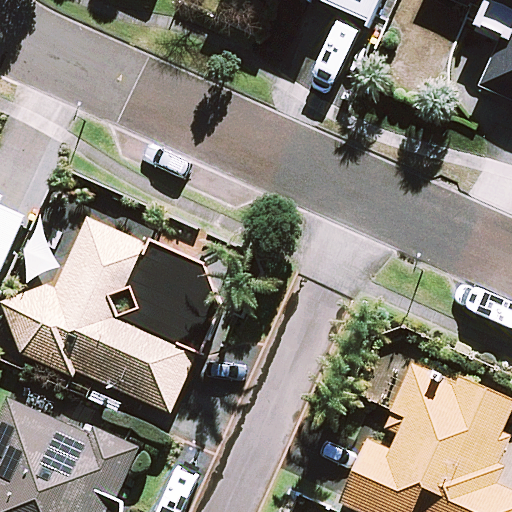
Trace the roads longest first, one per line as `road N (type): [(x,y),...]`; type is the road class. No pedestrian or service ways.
road 1 (residential): [(0,33),(371,197)]
road 2 (residential): [(233,511),(371,197)]
road 3 (residential): [(371,197),(511,260)]
